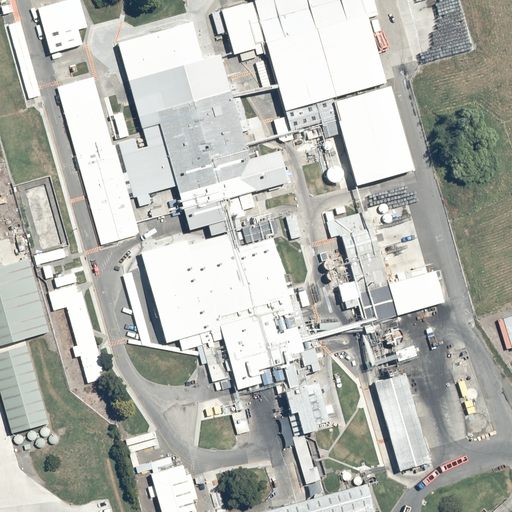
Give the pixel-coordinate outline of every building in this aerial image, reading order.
[(245,0),(280,120),(329,106),(299,0),(245,0)] [(299,0),(329,106),(379,92),(353,0),(299,0)] [(70,2),(39,10),(52,55),(83,46),(70,2)] [(41,95),(20,21),(7,24),(28,99),(41,95)] [(111,50),(121,88),(197,67),(187,29),(111,50)] [(197,67),(121,88),(139,152),(130,155),(127,144),(108,149),(124,206),(168,193),(181,239),(224,227),(219,209),(281,192),(272,159),(243,167),(214,62),(197,67)] [(85,84),(47,95),(91,250),(128,239),(85,84)] [(384,97),(328,113),(352,195),(407,179),(384,97)] [(28,106),(26,99),(11,103),(13,110),(28,106)] [(301,237),(296,214),(285,216),(290,239),(301,237)] [(357,218),(328,226),(358,331),(415,315),(407,286),(379,293),(357,218)] [(286,325),(263,246),(236,254),(228,235),(139,256),(164,346),(178,341),(183,353),(200,349),(219,397),(288,378),(274,329),(286,325)] [(0,349),(40,338),(20,268),(0,273),(0,349)] [(88,383),(106,378),(80,285),(48,293),(53,312),(66,308),(77,346),(73,348),(75,357),(81,356),(88,383)] [(18,353),(0,357),(0,421),(5,439),(39,429),(18,353)] [(396,380),(365,389),(390,477),(421,468),(396,380)] [(184,511),(174,475),(144,484),(152,511),(184,511)] [(365,511),(358,487),(275,511),(365,511)]
